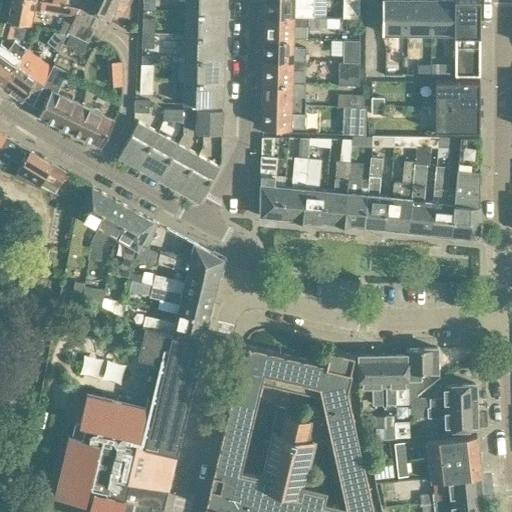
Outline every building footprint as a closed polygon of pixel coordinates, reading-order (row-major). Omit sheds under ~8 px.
[(42,0),(10,0),(7,17),(30,22),(33,9),(54,13),(74,17),(79,5),(65,4),(55,2),(42,0)] [(81,0),(79,5),(97,14),(110,19),(116,7),(123,10),(127,0),(81,0)] [(185,0),(185,10),(225,12),(225,0),(185,0)] [(265,0),(265,15),(314,16),(313,0),(265,0)] [(360,17),(359,0),(343,0),(343,17),(360,17)] [(406,0),(382,0),(382,33),(406,33),(406,0)] [(431,33),(431,0),(406,0),(406,33),(431,33)] [(455,0),(431,0),(431,33),(455,33),(455,0)] [(480,34),(480,0),(455,0),(455,33),(480,34)] [(92,25),(97,14),(79,5),(74,17),(67,32),(87,42),(94,26),(92,25)] [(184,34),(224,36),(225,12),(185,10),(184,34)] [(265,15),(264,36),(292,37),(305,37),(306,25),(326,26),(326,17),(314,16),(265,15)] [(142,19),(141,33),(153,34),(154,19),(142,19)] [(15,24),(6,21),(2,34),(11,37),(15,24)] [(153,48),(153,34),(141,33),(141,48),(153,48)] [(455,47),(480,47),(480,34),(455,33),(455,47)] [(184,57),(224,57),(224,36),(184,34),(184,57)] [(264,36),(264,59),(306,60),(307,46),(291,45),(292,37),(264,36)] [(359,62),(359,40),(342,39),(342,61),(359,62)] [(0,43),(0,42),(0,81),(4,84),(25,57),(29,51),(24,47),(15,40),(8,49),(0,43)] [(480,47),(455,47),(455,61),(480,61),(480,47)] [(25,57),(4,84),(32,105),(52,67),(29,51),(25,57)] [(183,79),(223,80),(224,57),(184,57),(183,79)] [(127,82),(126,59),(111,59),(112,82),(127,82)] [(264,59),(263,81),(304,82),(305,69),(306,69),(306,60),(264,59)] [(359,62),(342,61),(336,61),(335,85),(359,85),(359,84),(359,62)] [(455,61),(455,74),(480,75),(480,61),(455,61)] [(140,63),(140,80),(152,80),(152,64),(140,63)] [(52,67),(32,105),(33,105),(35,106),(42,109),(39,115),(60,125),(67,111),(77,115),(82,104),(57,92),(67,71),(53,64),(52,67)] [(182,103),(223,104),(223,80),(183,79),(182,103)] [(152,95),(152,80),(140,80),(140,94),(152,95)] [(435,80),(435,107),(480,107),(480,81),(435,80)] [(263,81),(263,103),(305,104),(306,82),(304,82),(263,81)] [(364,105),(365,95),(338,94),(338,105),(342,105),(364,105)] [(371,97),(371,105),(380,105),(380,97),(371,97)] [(150,112),(151,100),(135,100),(135,112),(150,112)] [(304,127),(305,104),(263,103),(262,126),(304,127)] [(113,119),(82,104),(77,115),(67,111),(60,125),(101,145),(113,119)] [(342,105),(342,118),(364,118),(364,105),(342,105)] [(380,114),(380,105),(371,105),(371,114),(380,114)] [(480,107),(435,107),(435,131),(479,131),(480,107)] [(165,108),(164,121),(178,121),(183,124),(184,108),(165,108)] [(197,109),(197,121),(222,123),(222,109),(197,109)] [(118,154),(139,166),(158,131),(137,120),(118,154)] [(222,133),(222,123),(197,121),(196,133),(222,133)] [(0,167),(5,170),(12,159),(21,144),(5,134),(0,130),(0,167)] [(139,166),(160,178),(179,143),(158,131),(139,166)] [(371,145),(394,145),(395,134),(372,134),(372,135),(371,145)] [(394,145),(415,146),(416,135),(395,134),(394,145)] [(351,135),(351,138),(350,145),(371,145),(372,135),(371,135),(364,135),(351,135)] [(415,146),(436,146),(437,135),(416,135),(415,146)] [(450,147),(460,147),(461,136),(437,135),(436,146),(450,147)] [(273,156),(274,137),(262,136),(261,163),(259,215),(267,216),(280,217),(283,184),(275,183),(277,156),(273,156)] [(453,202),(450,234),(475,236),(479,232),(480,136),(478,136),(461,136),(460,147),(458,159),(455,187),(454,202),(453,202)] [(299,137),(297,157),(306,158),(307,145),(308,137),(299,137)] [(308,137),(307,145),(329,146),(330,138),(308,137)] [(342,138),(339,160),(348,161),(350,145),(351,138),(342,138)] [(160,178),(180,189),(199,154),(179,143),(160,178)] [(21,144),(12,159),(20,164),(14,174),(55,192),(67,172),(28,149),(21,144)] [(431,200),(428,232),(450,234),(453,202),(454,202),(455,187),(446,186),(450,147),(436,146),(431,200)] [(200,200),(219,165),(199,154),(180,189),(200,200)] [(366,192),(363,225),(385,227),(388,194),(379,193),(382,157),(370,156),(368,179),(366,192)] [(291,184),(283,184),(280,217),(295,218),(295,219),(300,219),(306,158),(297,157),(294,157),(291,184)] [(319,159),(306,158),(300,219),(309,220),(322,221),(325,188),(317,187),(319,159)] [(388,194),(385,227),(388,228),(407,229),(413,162),(414,160),(402,159),(400,180),(395,180),(393,183),(392,194),(388,194)] [(337,223),(342,223),(348,161),(336,160),(333,188),(325,188),(322,221),(337,222),(337,223)] [(362,163),(348,161),(342,223),(351,224),(363,225),(368,179),(361,178),(362,163)] [(407,229),(428,232),(431,200),(423,200),(427,164),(413,162),(407,229)] [(77,212),(67,261),(77,263),(83,232),(89,220),(96,224),(98,224),(113,197),(112,196),(92,185),(77,212)] [(118,236),(134,209),(113,197),(99,226),(90,241),(88,258),(101,259),(102,245),(110,231),(118,236)] [(134,209),(118,236),(126,241),(120,273),(130,276),(131,272),(133,265),(138,247),(138,245),(153,219),(134,209)] [(139,246),(136,258),(186,269),(218,277),(223,257),(194,242),(186,237),(182,255),(160,250),(160,251),(148,248),(139,246)] [(212,300),(218,277),(186,269),(183,281),(155,274),(152,286),(212,300)] [(131,272),(130,276),(129,280),(139,282),(141,274),(131,272)] [(152,286),(139,282),(129,280),(128,287),(143,290),(142,295),(150,297),(178,304),(176,313),(208,320),(212,300),(152,286)] [(103,289),(84,286),(83,296),(100,305),(102,296),(103,289)] [(125,302),(102,296),(100,305),(121,317),(125,302)] [(145,315),(143,327),(145,327),(203,341),(204,334),(205,330),(207,323),(208,320),(176,313),(173,322),(145,315)] [(68,434),(54,495),(85,502),(87,496),(92,497),(88,511),(149,511),(151,506),(163,509),(168,490),(192,388),(197,366),(195,365),(196,357),(199,358),(200,356),(203,341),(145,327),(138,357),(156,361),(145,405),(87,391),(84,405),(80,421),(75,420),(74,420),(70,435),(68,434)] [(354,354),(342,351),(342,350),(331,348),(330,348),(327,363),(244,343),(213,472),(212,475),(210,484),(210,487),(204,511),(211,511),(213,507),(234,511),(372,511),(346,394),(351,373),(358,374),(359,355),(354,354)] [(408,402),(408,406),(416,399),(416,380),(421,380),(421,370),(437,370),(436,347),(406,348),(406,354),(407,371),(408,402)] [(359,355),(358,374),(358,385),(372,385),(372,403),(382,402),(382,385),(382,370),(385,370),(385,354),(381,354),(359,355)] [(385,370),(382,370),(382,385),(385,384),(386,402),(408,402),(407,371),(406,354),(385,354),(385,370)] [(416,399),(408,406),(408,407),(476,405),(475,383),(445,384),(445,397),(429,398),(429,399),(416,399)] [(476,405),(408,407),(409,416),(446,415),(446,429),(476,428),(476,405)] [(393,417),(384,418),(384,437),(393,437),(393,421),(393,417)] [(384,418),(375,418),(375,438),(384,437),(384,418)] [(409,420),(393,421),(393,437),(409,436),(409,420)] [(476,434),(447,437),(426,440),(431,480),(449,478),(479,475),(481,475),(481,473),(479,458),(481,458),(481,450),(478,450),(476,434)] [(408,475),(404,442),(394,443),(397,476),(408,475)] [(393,476),(391,464),(372,467),(375,479),(393,476)] [(450,491),(420,495),(421,505),(482,499),(479,475),(449,478),(450,491)] [(482,499),(421,505),(421,511),(442,511),(452,511),(483,511),(482,500),(482,499)]
